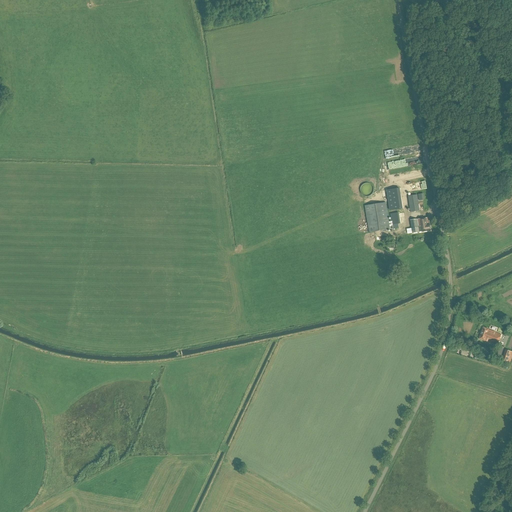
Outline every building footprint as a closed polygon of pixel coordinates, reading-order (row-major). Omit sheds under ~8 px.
[(375,190),(375,189),(374,187),(374,186),(372,184),(371,183),(370,182),(369,182),(367,182),(365,182),(364,183),(363,183),(362,184),(361,186),(361,188),(361,189),(361,190),(361,192),(362,193),(363,194),(364,195),(365,195),(367,196),(368,196),(370,195),(371,195),(372,194),(373,193),(374,192),(374,191),(375,190)] [(399,188),(395,189),(387,190),(390,211),(402,209),(399,188)] [(417,195),(408,196),(411,212),(419,211),(417,195)] [(399,228),(398,224),(399,224),(398,213),(390,214),(392,221),(389,222),(386,202),(365,206),(369,233),(390,229),(399,228)] [(430,225),(429,225),(428,217),(411,220),(413,233),(420,232),(419,232),(430,231),(430,225)] [(497,345),(501,334),(489,330),(484,328),(479,339),(484,341),(485,340),(497,345)] [(505,350),(501,361),(510,364),(511,356),(511,351),(505,349),(505,350)]
